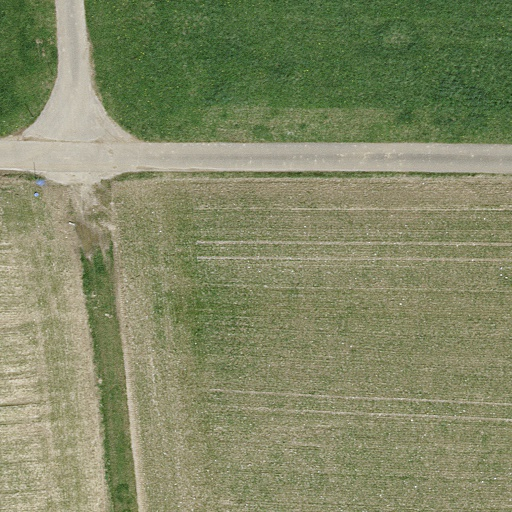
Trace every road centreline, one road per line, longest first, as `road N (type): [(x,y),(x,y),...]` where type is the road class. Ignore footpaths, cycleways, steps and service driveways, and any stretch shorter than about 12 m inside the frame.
road 1 (track): [(0,183),(511,185)]
road 2 (track): [(93,183),(112,511)]
road 3 (track): [(93,183),(81,0)]
